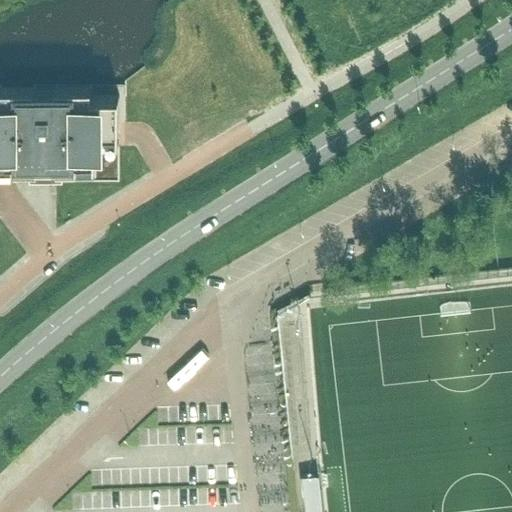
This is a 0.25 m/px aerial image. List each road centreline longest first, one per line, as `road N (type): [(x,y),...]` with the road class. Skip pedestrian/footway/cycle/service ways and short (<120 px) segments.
road 1 (residential): [(511,132),(228,299),(8,511)]
road 2 (secondary): [(0,378),(151,256),(511,29)]
road 3 (residential): [(249,130),(96,220),(0,295)]
